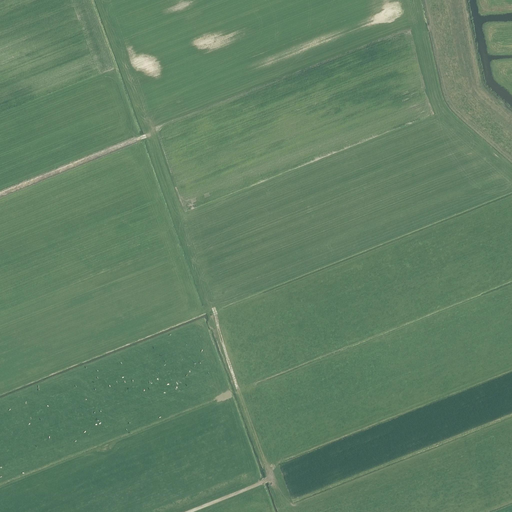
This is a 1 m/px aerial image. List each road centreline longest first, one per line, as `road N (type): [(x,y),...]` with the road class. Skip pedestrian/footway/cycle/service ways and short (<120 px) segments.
road 1 (track): [(0,194),(441,24)]
road 2 (track): [(189,511),(271,473),(151,133)]
